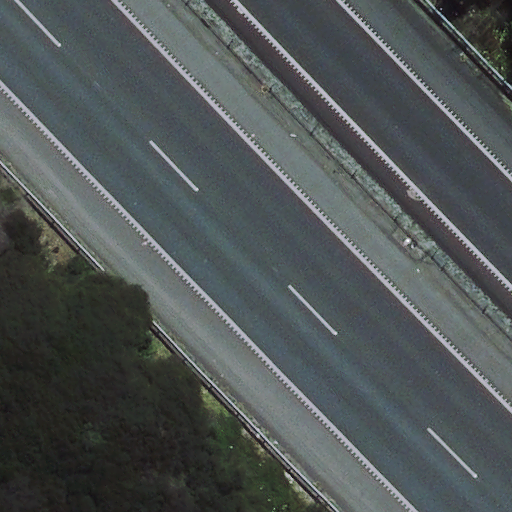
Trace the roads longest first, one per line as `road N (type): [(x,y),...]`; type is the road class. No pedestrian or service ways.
road 1 (motorway): [(511,492),(29,0)]
road 2 (motorway): [(321,0),(511,200)]
